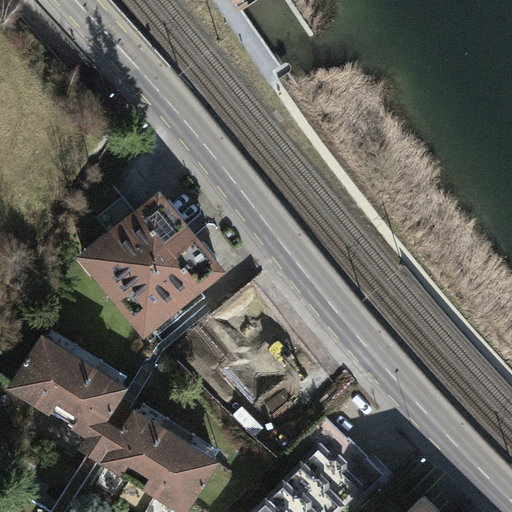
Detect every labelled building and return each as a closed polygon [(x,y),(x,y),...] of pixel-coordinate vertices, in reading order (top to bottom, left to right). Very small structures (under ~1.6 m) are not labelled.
[(233,0),(241,11),(256,0),(233,0)] [(85,255),(146,331),(228,266),(167,189),(85,255)] [(233,329),(262,386),(314,361),(285,303),(233,329)] [(45,342),(11,398),(97,449),(131,393),(45,342)] [(106,469),(172,511),(197,511),(226,468),(142,414),(106,469)] [(339,511),(364,488),(320,442),(247,511),(339,511)] [(443,511),(424,493),(404,511),(443,511)]
